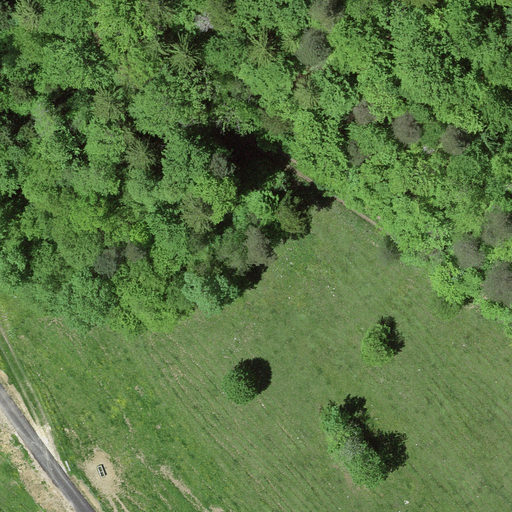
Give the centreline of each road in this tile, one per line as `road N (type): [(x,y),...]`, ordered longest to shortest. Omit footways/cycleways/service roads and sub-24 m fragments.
road 1 (track): [(511,307),(41,0)]
road 2 (track): [(0,395),(89,511)]
road 3 (track): [(0,341),(51,458)]
